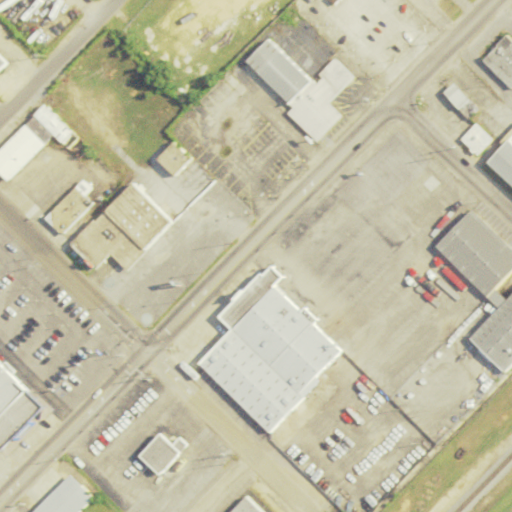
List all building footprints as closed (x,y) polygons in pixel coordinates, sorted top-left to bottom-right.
[(511,90),(511,89),(511,40),(507,35),(482,60),(511,90)] [(270,40),(249,61),(294,106),(288,113),(316,141),(342,115),(328,102),(352,77),(333,59),(318,74),(322,78),(316,85),(270,40)] [(0,71),(8,63),(0,56),(0,71)] [(468,120),(480,111),(458,83),(446,92),(468,120)] [(54,136),(75,157),(86,146),(46,106),(0,151),(0,172),(8,181),(54,136)] [(462,140),(479,156),(493,140),(477,124),(462,140)] [(395,140),(364,172),(389,197),(420,164),(395,140)] [(511,181),(492,163),(511,141),(511,181)] [(419,181),(428,172),(438,182),(429,191),(419,181)] [(133,271),(179,223),(137,183),(76,246),(102,271),(117,256),(133,271)] [(94,208),(76,190),(47,219),(65,237),(94,208)] [(511,244),(475,210),(440,247),(493,297),(511,276),(511,244)] [(237,330),(203,365),(271,433),(323,381),(319,377),(344,352),(280,287),(290,277),(279,266),(269,276),(267,274),(252,289),(254,292),(244,302),(242,300),(225,317),(237,330)] [(511,300),(511,368),(509,372),(474,338),(511,300)] [(0,361),(48,409),(5,452),(0,447),(0,361)] [(143,455),(163,434),(175,445),(182,437),(189,444),(162,473),(143,455)] [(35,511),(81,511),(97,497),(75,474),(35,511)] [(233,511),(263,511),(248,497),(233,511)]
